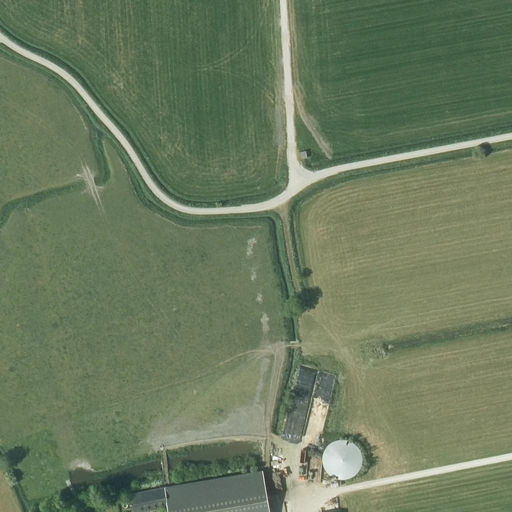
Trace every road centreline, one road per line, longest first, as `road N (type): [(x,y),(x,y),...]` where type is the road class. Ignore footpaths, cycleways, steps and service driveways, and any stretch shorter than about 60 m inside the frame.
road 1 (unclassified): [(0,37),(79,89),(153,188),(180,208),(251,209),(299,186)]
road 2 (unclassified): [(299,186),(338,168),(511,135)]
road 3 (unclassified): [(299,186),(283,0)]
